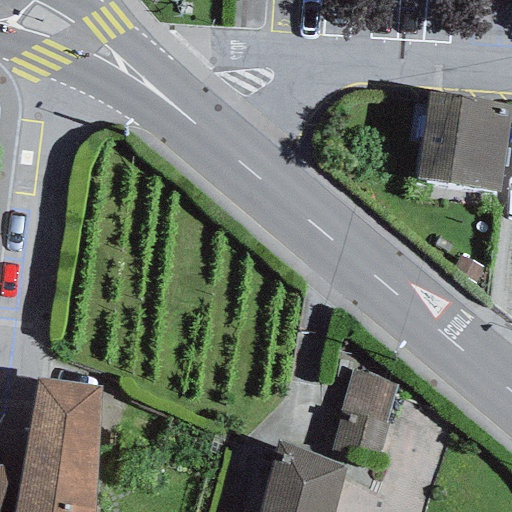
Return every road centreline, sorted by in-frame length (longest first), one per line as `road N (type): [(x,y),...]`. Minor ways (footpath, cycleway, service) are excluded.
road 1 (tertiary): [(76,39),(511,396)]
road 2 (residential): [(76,39),(47,148),(17,439)]
